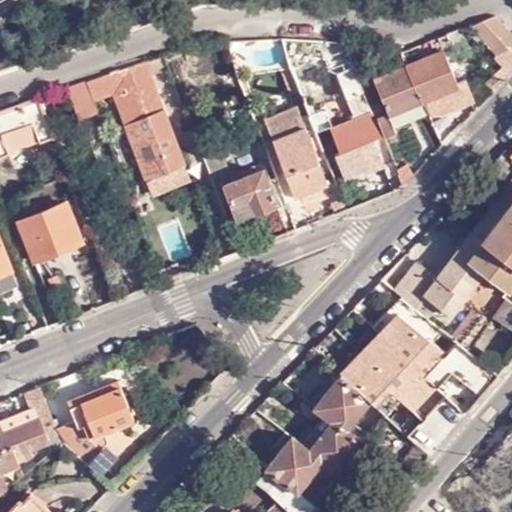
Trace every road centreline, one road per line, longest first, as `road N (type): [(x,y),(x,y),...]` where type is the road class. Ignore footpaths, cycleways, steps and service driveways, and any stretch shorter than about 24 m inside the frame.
road 1 (residential): [(420,204),(176,296)]
road 2 (tertiary): [(420,204),(252,376)]
road 3 (residential): [(0,368),(176,296)]
road 4 (tertiary): [(252,376),(121,511)]
road 5 (tertiary): [(402,511),(511,385)]
road 6 (tertiary): [(511,109),(420,204)]
road 7 (residential): [(176,296),(240,324),(252,376)]
